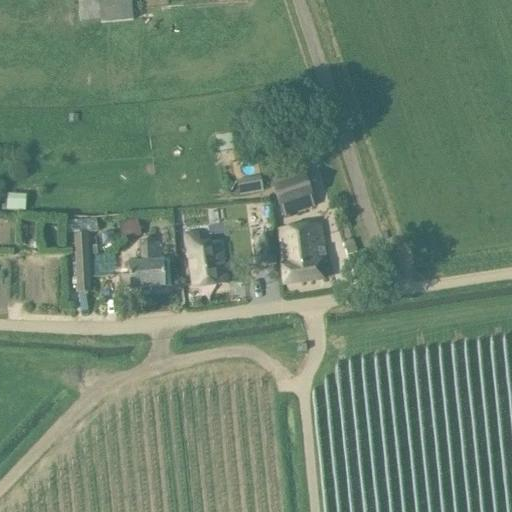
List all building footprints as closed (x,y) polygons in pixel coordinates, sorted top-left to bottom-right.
[(100,20),(100,23),(132,20),(130,0),(107,0),(78,2),(80,22),(100,20)] [(216,152),(255,146),(252,130),(213,137),(216,152)] [(300,170),(263,184),(274,214),(311,200),(300,170)] [(5,212),(24,213),(25,196),(6,195),(5,212)] [(120,239),(140,236),(137,220),(117,223),(120,239)] [(284,284),(323,278),(320,261),(325,261),(319,223),(276,230),(284,284)] [(225,284),(220,244),(197,246),(196,235),(187,236),(193,287),(225,284)] [(89,292),(86,237),(73,237),(76,293),(89,292)] [(254,239),(257,267),(275,265),(272,237),(254,239)] [(143,241),(147,288),(164,286),(162,260),(153,261),(152,240),(143,241)] [(353,240),(342,244),(346,255),(357,252),(353,240)] [(118,275),(119,290),(147,288),(143,241),(139,241),(141,262),(127,263),(128,275),(118,275)]
